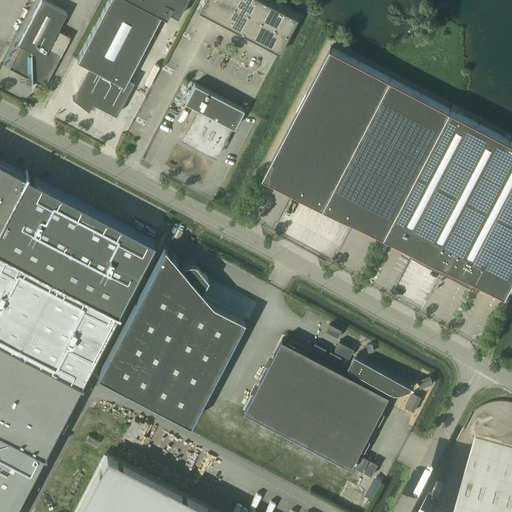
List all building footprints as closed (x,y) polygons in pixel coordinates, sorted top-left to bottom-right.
[(21,44),(9,67),(44,85),(61,54),(70,36),(57,29),(67,11),(45,0),(40,0),(18,43),(21,44)] [(109,0),(77,59),(88,65),(72,96),(89,109),(93,102),(116,114),(134,80),(128,76),(161,14),(166,17),(169,11),(178,16),(185,0),(109,0)] [(212,17),(220,0),(203,0),(198,10),(212,17)] [(225,24),(237,0),(220,0),(212,17),(225,24)] [(239,31),(254,0),(237,0),(225,24),(239,31)] [(252,38),(270,3),(264,0),(254,0),(239,31),(252,38)] [(266,45),(284,10),(270,3),(252,38),(266,45)] [(284,10),(266,45),(279,52),(297,17),(284,10)] [(511,140),(331,46),(267,167),(297,183),(292,191),(354,223),(358,215),(416,246),(412,253),(442,269),(452,274),(463,280),(473,285),(476,278),(504,292),(504,293),(506,294),(511,282),(511,140)] [(234,126),(244,108),(194,82),(185,101),(196,107),(182,134),(218,152),(232,125),(234,126)] [(0,511),(8,511),(80,380),(154,239),(44,181),(0,158),(0,511)] [(208,277),(194,261),(192,261),(191,261),(189,261),(187,262),(186,262),(184,263),(183,264),(182,265),(164,245),(97,373),(190,421),(244,317),(199,294),(208,277)] [(283,338),(245,409),(352,466),(390,394),(389,393),(392,388),(395,389),(397,379),(355,358),(348,372),(283,338)] [(494,440),(493,448),(499,449),(501,441),(494,440)] [(511,511),(511,456),(480,447),(476,446),(457,511),(511,511)] [(222,511),(106,452),(75,511),(222,511)] [(362,508),(370,493),(349,483),(342,498),(362,508)]
